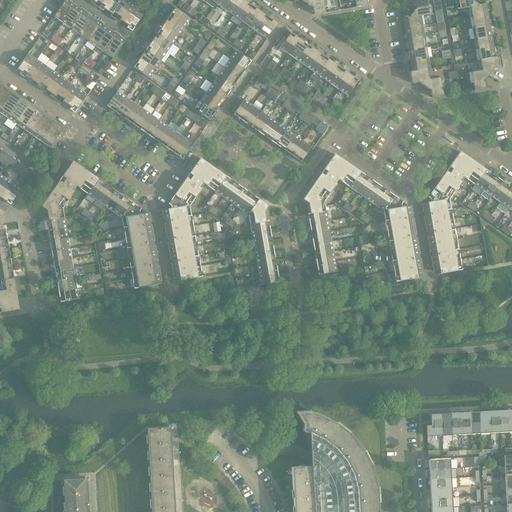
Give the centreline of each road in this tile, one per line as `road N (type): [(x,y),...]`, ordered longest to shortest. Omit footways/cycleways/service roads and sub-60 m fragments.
road 1 (residential): [(449,125),(404,191),(348,153),(345,140),(392,84)]
road 2 (residential): [(74,142),(151,192),(167,168),(91,118)]
road 3 (residential): [(392,84),(267,0)]
road 4 (residential): [(91,118),(168,0)]
